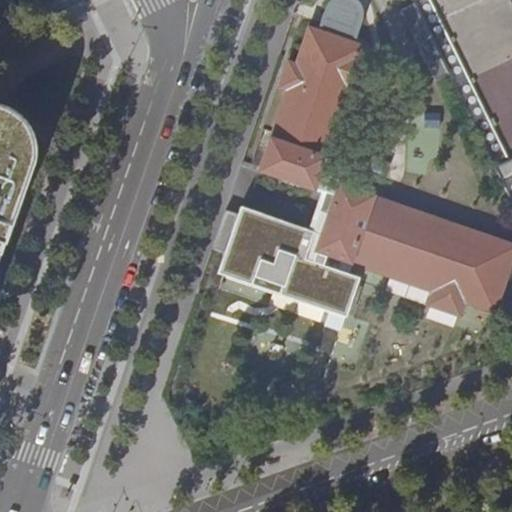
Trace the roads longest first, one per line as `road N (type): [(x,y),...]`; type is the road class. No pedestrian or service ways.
road 1 (secondary): [(187,51),(20,511)]
road 2 (residential): [(511,411),(222,511)]
